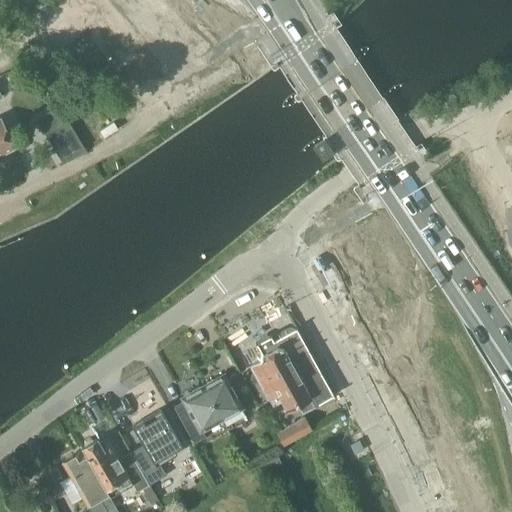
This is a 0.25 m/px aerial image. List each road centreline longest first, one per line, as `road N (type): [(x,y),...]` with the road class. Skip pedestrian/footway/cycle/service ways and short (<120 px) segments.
road 1 (secondary): [(511,501),(434,376),(166,0)]
road 2 (secondary): [(265,0),(395,181),(511,367)]
road 3 (residential): [(0,449),(273,253)]
road 4 (secondary): [(511,270),(321,0)]
road 5 (unclassified): [(273,253),(326,336),(413,511)]
road 6 (unclassified): [(273,253),(347,172),(407,133),(471,115)]
road 7 (residential): [(0,205),(100,154),(160,109)]
road 8 (unclassified): [(160,109),(304,0)]
road 9 (unclassified): [(160,109),(80,0)]
